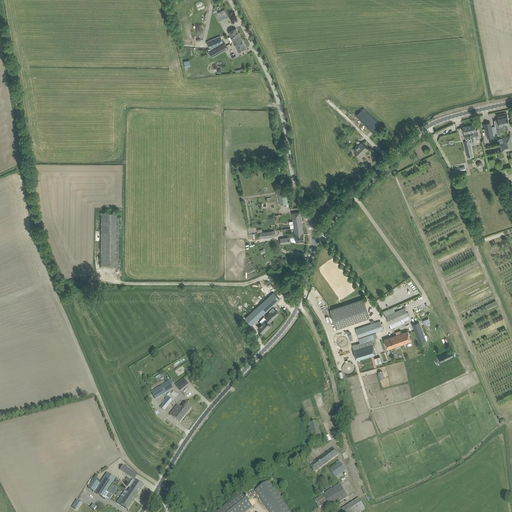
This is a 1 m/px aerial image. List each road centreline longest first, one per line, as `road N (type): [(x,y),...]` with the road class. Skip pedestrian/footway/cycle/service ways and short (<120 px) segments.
road 1 (unclassified): [(140,511),(203,415),(297,307),(314,246)]
road 2 (unclassified): [(314,246),(270,77),(231,0)]
road 3 (unclassified): [(314,246),(429,125),(511,102)]
